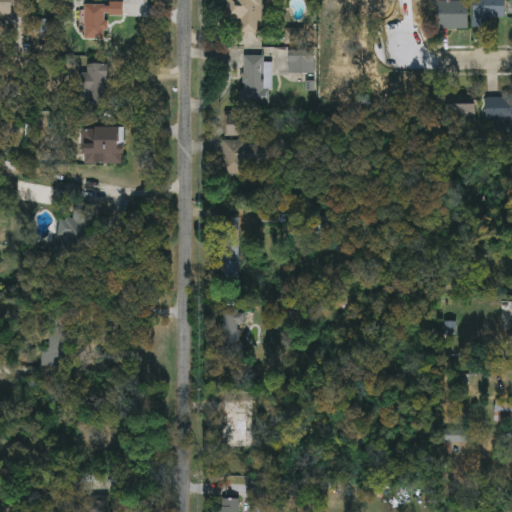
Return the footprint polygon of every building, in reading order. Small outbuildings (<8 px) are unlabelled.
[(0,0),(11,0),(11,17),(0,17),(0,0)] [(226,0),(258,0),(258,32),(239,31),(239,19),(226,19),(226,0)] [(467,0),(467,27),(438,27),(438,0),(467,0)] [(485,26),(472,26),(472,0),(505,0),(505,16),(485,16),(485,26)] [(84,2),(123,3),(122,14),(104,14),(104,38),(83,38),(84,2)] [(264,55),(262,101),(241,101),(243,54),(264,55)] [(290,55),(312,55),(312,70),(290,70),(290,55)] [(105,63),(105,100),(81,100),(81,63),(105,63)] [(509,91),(509,121),(494,121),(494,91),(509,91)] [(476,98),(476,123),(443,123),(443,98),(476,98)] [(224,135),(224,113),(253,113),(253,135),(224,135)] [(122,162),(83,162),(83,125),(122,125),(122,162)] [(245,139),(245,176),(221,176),(221,139),(245,139)] [(82,243),(57,243),(57,215),(82,215),(82,243)] [(239,217),(239,276),(221,276),(220,217),(239,217)] [(221,341),(221,309),(241,309),(241,341),(221,341)] [(509,421),(493,421),(493,402),(509,402),(509,421)] [(470,429),(470,442),(449,442),(449,455),(440,455),(440,429),(470,429)] [(239,499),(238,511),(217,511),(218,498),(239,499)]
